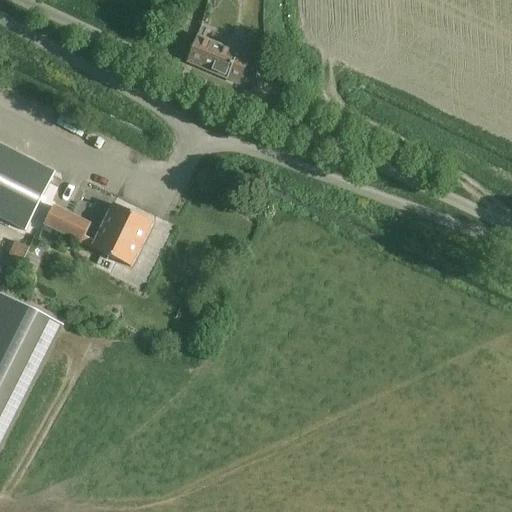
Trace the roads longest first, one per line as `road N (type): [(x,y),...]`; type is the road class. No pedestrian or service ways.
road 1 (unclassified): [(511,246),(201,133),(0,16)]
road 2 (unclassified): [(511,233),(17,0)]
